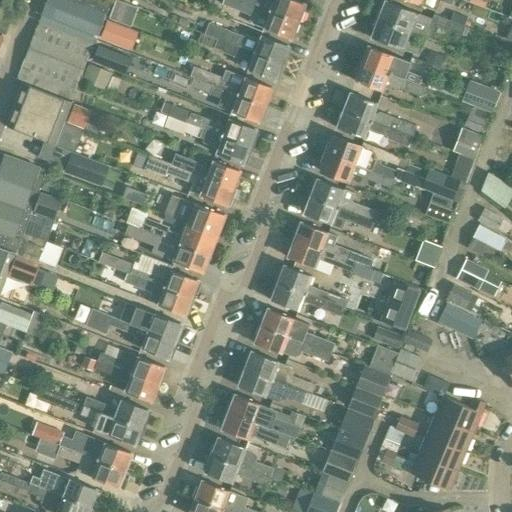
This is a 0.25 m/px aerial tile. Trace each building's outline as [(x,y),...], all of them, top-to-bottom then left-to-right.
[(110,6),(112,1),(110,0),(46,0),(41,14),(39,21),(95,43),(98,36),(98,35),(104,21),(106,17),(110,6)] [(300,22),(243,0),(223,0),(222,4),(251,16),(248,23),(291,39),(294,32),(296,33),(300,22)] [(243,0),(300,22),(304,12),(302,11),(304,4),(294,0),(273,0),(272,3),(264,0),(243,0)] [(408,0),(435,10),(439,0),(451,5),(452,0),(408,0)] [(376,18),(378,19),(409,31),(428,38),(432,28),(428,27),(431,18),(385,1),(382,8),(380,7),(376,18)] [(0,18),(0,32),(5,34),(10,22),(11,23),(15,12),(8,10),(4,20),(0,18)] [(409,31),(378,19),(377,20),(375,21),(373,26),(374,28),(371,37),(418,55),(421,46),(406,40),(409,31)] [(98,35),(98,36),(116,44),(117,42),(122,28),(104,21),(98,35)] [(449,21),(446,29),(462,35),(465,26),(454,22),(449,21)] [(38,22),(24,60),(81,82),(81,81),(88,63),(96,44),(38,22)] [(205,33),(217,38),(284,64),(288,54),(285,53),(288,46),(260,35),(258,39),(245,34),(244,36),(209,23),(205,33)] [(217,38),(205,33),(201,32),(197,42),(213,49),(214,48),(217,38)] [(280,74),(284,64),(217,38),(214,48),(222,51),(221,52),(250,62),(247,70),(275,80),(278,73),(280,74)] [(410,62),(368,46),(365,53),(363,52),(359,62),(403,79),(410,62)] [(118,56),(98,49),(93,61),(113,68),(118,56)] [(426,62),(439,67),(442,57),(430,52),(426,62)] [(81,82),(24,60),(16,78),(74,100),(81,82)] [(357,73),(354,80),(382,91),(384,85),(397,91),(398,88),(421,97),(424,87),(409,81),(403,79),(359,62),(355,72),(357,73)] [(111,72),(88,63),(81,81),(105,90),(111,72)] [(193,77),(268,107),(268,106),(266,104),(268,103),(270,98),(269,95),(272,87),(225,69),(222,77),(194,66),(190,76),(193,77)] [(264,116),(268,107),(193,77),(190,85),(210,92),(210,94),(220,98),(217,106),(259,122),(261,115),(264,116)] [(21,82),(13,104),(63,123),(72,102),(21,82)] [(498,93),(471,82),(464,100),(491,111),(498,93)] [(341,109),(343,110),(390,128),(412,136),(416,126),(375,109),(377,103),(350,93),(347,100),(345,99),(341,109)] [(85,129),(92,111),(73,103),(66,121),(85,129)] [(63,123),(13,104),(5,125),(55,145),(63,123)] [(172,105),(168,115),(252,147),(256,137),(253,136),(256,129),(228,118),(224,128),(212,123),(213,121),(172,105)] [(390,128),(343,110),(343,111),(341,112),(339,117),(340,119),(337,127),(364,138),(367,129),(387,136),(386,138),(408,147),(412,136),(390,128)] [(469,113),(465,126),(483,133),(488,121),(469,113)] [(203,142),(217,148),(215,153),(243,164),(246,157),(248,158),(252,147),(168,115),(164,127),(184,135),(185,132),(204,139),(203,142)] [(461,128),(453,151),(473,158),(481,136),(461,128)] [(328,142),(324,152),(354,163),(360,146),(333,136),(331,143),(328,142)] [(101,187),(109,166),(71,152),(64,173),(101,187)] [(354,163),(324,152),(320,162),(323,163),(320,170),(347,181),(350,173),(391,188),(395,179),(371,170),(354,163)] [(0,176),(39,191),(46,170),(0,153),(0,176)] [(175,154),(172,164),(234,188),(234,187),(236,186),(238,181),(237,179),(240,171),(212,160),(209,170),(196,165),(197,163),(175,154)] [(189,191),(227,206),(230,198),(232,199),(236,189),(234,188),(172,164),(149,155),(144,170),(165,178),(166,173),(192,183),(189,191)] [(375,159),(371,170),(395,179),(398,171),(379,164),(380,161),(375,159)] [(458,202),(465,183),(429,169),(421,187),(458,202)] [(511,180),(487,171),(479,191),(508,203),(511,193),(511,180)] [(23,233),(31,210),(39,191),(0,176),(0,247),(15,254),(23,233)] [(311,185),(308,194),(374,219),(384,223),(387,214),(352,201),(355,193),(317,179),(314,186),(311,185)] [(39,191),(31,210),(54,219),(62,199),(39,191)] [(374,219),(308,194),(303,206),(306,207),(303,213),(331,224),(334,215),(370,229),(374,219)] [(172,217),(188,223),(217,234),(225,215),(180,197),(172,217)] [(429,202),(425,215),(448,223),(453,211),(429,202)] [(142,229),(146,218),(147,214),(131,208),(126,223),(129,223),(142,229)] [(503,219),(503,218),(484,209),(478,220),(498,230),(507,235),(511,227),(503,219)] [(46,242),(54,219),(31,210),(23,233),(46,242)] [(210,255),(217,234),(188,223),(183,235),(168,230),(170,227),(146,218),(142,229),(210,255)] [(291,238),(355,262),(369,268),(373,259),(324,241),(327,232),(300,222),(298,229),(295,228),(291,238)] [(125,232),(161,246),(177,252),(174,261),(203,272),(210,255),(142,229),(129,223),(125,232)] [(473,236),(500,251),(506,240),(479,225),(473,236)] [(23,233),(15,254),(39,263),(46,242),(23,233)] [(494,262),(500,251),(473,236),(467,247),(494,262)] [(317,260),(351,273),(351,272),(355,262),(291,238),(287,248),(290,249),(287,256),(314,267),(317,260)] [(436,262),(443,245),(423,238),(417,254),(436,262)] [(0,282),(4,284),(7,275),(15,254),(0,247),(0,282)] [(31,284),(39,263),(15,254),(7,275),(31,284)] [(113,256),(110,266),(127,272),(130,274),(133,266),(134,264),(113,256)] [(479,290),(488,271),(465,259),(456,278),(479,290)] [(355,262),(351,272),(378,282),(381,273),(369,268),(355,262)] [(279,271),(275,281),(345,307),(348,299),(307,284),(311,275),(284,265),(281,272),(279,271)] [(133,266),(130,274),(194,298),(198,289),(195,288),(198,280),(170,269),(166,279),(133,266)] [(151,292),(148,301),(185,315),(188,308),(190,309),(194,298),(130,274),(127,272),(124,282),(151,292)] [(487,274),(480,288),(493,295),(501,281),(487,274)] [(345,307),(275,281),(271,291),(273,292),(271,300),(298,310),(301,301),(341,317),(345,307)] [(396,281),(389,300),(412,309),(419,290),(396,281)] [(477,297),(472,294),(454,285),(447,299),(470,311),(477,297)] [(0,297),(0,323),(25,333),(33,310),(0,297)] [(389,300),(381,321),(404,330),(412,309),(389,300)] [(126,302),(120,319),(178,341),(181,332),(179,331),(182,324),(126,302)] [(468,313),(446,302),(437,320),(459,331),(468,313)] [(141,348),(168,358),(171,351),(173,352),(178,341),(120,319),(92,308),(85,325),(106,333),(109,325),(144,338),(141,348)] [(261,325),(301,341),(331,352),(335,343),(306,332),(309,324),(267,308),(264,316),(262,317),(260,322),(261,324),(261,325)] [(301,341),(261,325),(260,327),(258,326),(255,333),(257,334),(254,343),(293,358),(294,355),(297,356),(298,353),(299,354),(300,351),(298,350),(301,341)] [(373,340),(398,349),(402,336),(377,326),(373,340)] [(433,340),(408,329),(403,342),(427,353),(433,340)] [(331,352),(301,341),(298,350),(300,351),(327,362),(331,352)] [(511,346),(493,354),(497,366),(507,363),(511,361),(511,346)] [(0,372),(3,374),(12,352),(0,347),(0,372)] [(414,383),(424,359),(400,348),(398,353),(392,370),(391,374),(414,383)] [(100,353),(97,361),(111,366),(158,384),(161,385),(165,375),(162,374),(165,367),(121,350),(118,359),(100,353)] [(242,368),(306,392),(311,394),(315,385),(292,376),(292,375),(292,369),(287,365),(251,351),(248,358),(246,357),(242,368)] [(80,366),(92,371),(97,360),(96,360),(84,356),(80,366)] [(97,361),(94,369),(127,381),(123,390),(151,401),(155,393),(157,392),(159,387),(158,385),(158,384),(111,366),(97,361)] [(390,375),(364,365),(356,386),(382,396),(390,375)] [(306,392),(242,368),(238,378),(240,379),(238,386),(277,401),(279,401),(281,398),(284,400),(285,397),(302,403),(306,392)] [(356,386),(348,407),(373,417),(382,396),(356,386)] [(55,394),(53,400),(52,400),(51,400),(50,400),(49,401),(47,402),(47,403),(47,404),(47,405),(48,406),(49,407),(50,408),(51,408),(52,408),(53,407),(54,406),(75,414),(78,404),(55,394)] [(229,400),(225,410),(290,435),(295,437),(299,427),(301,428),(306,415),(291,411),(289,416),(270,408),(234,394),(232,401),(229,400)] [(473,398),(469,407),(443,396),(435,415),(474,431),(485,403),(473,398)] [(86,397),(83,405),(144,428),(148,418),(146,417),(149,410),(121,399),(117,409),(86,397)] [(144,428),(83,405),(79,414),(96,421),(94,428),(135,444),(138,437),(140,438),(144,428)] [(365,439),(373,417),(348,407),(339,429),(365,439)] [(290,435),(225,410),(221,421),(224,421),(221,429),(248,439),(251,437),(253,435),(285,448),(290,435)] [(419,423),(399,415),(397,422),(416,430),(419,423)] [(426,434),(466,451),(474,431),(435,415),(426,434)] [(413,437),(416,430),(397,422),(394,429),(413,437)] [(60,445),(79,452),(125,470),(125,468),(128,467),(129,463),(128,461),(132,453),(104,442),(104,441),(76,430),(72,439),(61,435),(62,433),(35,423),(30,435),(57,446),(58,444),(60,445)] [(339,429),(330,451),(356,461),(365,439),(339,429)] [(419,453),(458,470),(466,451),(426,434),(419,453)] [(213,444),(210,453),(270,477),(270,476),(282,481),(285,470),(274,466),(273,468),(255,461),(257,457),(257,456),(253,452),(249,450),(245,447),(218,437),(215,445),(213,444)] [(376,459),(391,465),(396,454),(397,452),(396,452),(399,445),(384,439),(376,459)] [(59,447),(56,454),(79,463),(76,471),(118,487),(121,479),(123,478),(125,473),(124,471),(125,470),(79,452),(60,445),(59,447)] [(330,451),(322,472),(347,483),(356,461),(330,451)] [(409,452),(406,459),(402,470),(410,473),(418,455),(409,452)] [(270,477),(210,453),(206,463),(208,464),(205,472),(232,482),(236,473),(267,485),(270,477)] [(418,455),(410,473),(450,489),(458,470),(419,453),(418,455)] [(406,459),(396,454),(391,465),(402,470),(406,459)] [(30,483),(41,487),(90,506),(91,505),(93,504),(95,499),(94,497),(97,489),(69,478),(66,487),(52,482),(51,483),(46,482),(47,477),(23,468),(19,479),(30,483)] [(0,486),(25,496),(30,483),(19,479),(1,472),(0,474),(0,486)] [(339,502),(347,484),(327,476),(320,495),(339,502)] [(196,486),(193,496),(234,511),(258,511),(225,499),(228,490),(202,480),(199,487),(196,486)] [(43,509),(53,511),(89,511),(90,509),(90,507),(90,506),(41,487),(37,496),(41,498),(40,500),(40,503),(41,506),(43,509)] [(315,493),(307,511),(336,511),(340,503),(315,493)] [(234,511),(193,496),(189,507),(191,508),(189,511),(234,511)]
